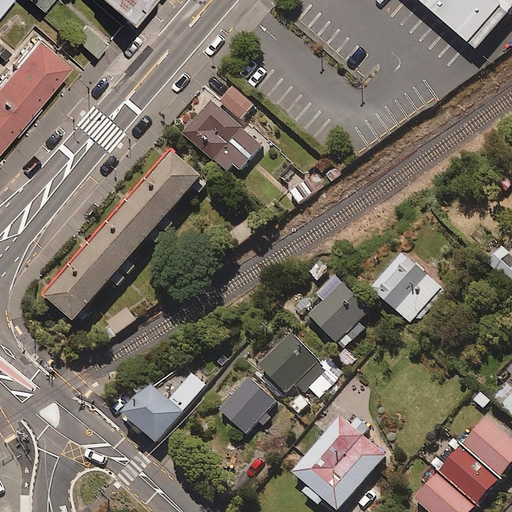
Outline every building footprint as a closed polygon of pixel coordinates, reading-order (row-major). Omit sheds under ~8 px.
[(0,0),(0,14),(11,0),(0,0)] [(27,0),(42,12),(52,0),(27,0)] [(98,0),(129,29),(156,0),(98,0)] [(511,0),(408,0),(479,61),(511,23),(511,0)] [(107,47),(86,28),(76,39),(96,58),(107,47)] [(0,143),(65,66),(34,39),(0,78),(0,143)] [(254,103),(232,85),(220,100),(242,118),(254,103)] [(277,147),(224,106),(189,151),(241,192),(277,147)] [(77,333),(202,179),(172,155),(47,308),(77,333)] [(511,177),(507,172),(498,182),(511,194),(511,177)] [(509,282),(511,279),(511,253),(502,242),(486,256),(509,282)] [(443,287),(406,249),(372,282),(410,320),(443,287)] [(371,308),(344,278),(309,310),(343,347),(366,327),(359,319),(371,308)] [(136,319),(128,308),(109,321),(117,332),(136,319)] [(321,359),(293,327),(258,358),(287,390),(296,382),(304,390),(309,386),(318,397),(344,374),(326,354),(321,359)] [(511,354),(503,364),(511,371),(511,354)] [(195,371),(172,395),(185,408),(208,383),(195,371)] [(277,399),(251,374),(220,407),(247,431),(259,419),(264,424),(270,417),(265,412),(277,399)] [(185,408),(172,395),(153,378),(121,407),(126,412),(121,417),(139,433),(143,429),(157,442),(187,410),(185,408)] [(387,452),(342,412),(293,467),(310,483),(305,489),(317,500),(323,493),(338,507),(387,452)] [(461,442),(499,476),(511,460),(511,434),(488,412),(461,442)] [(499,476),(461,442),(456,438),(434,463),(438,467),(476,501),(499,476)] [(466,511),(476,501),(438,467),(414,494),(429,507),(434,511),(466,511)]
